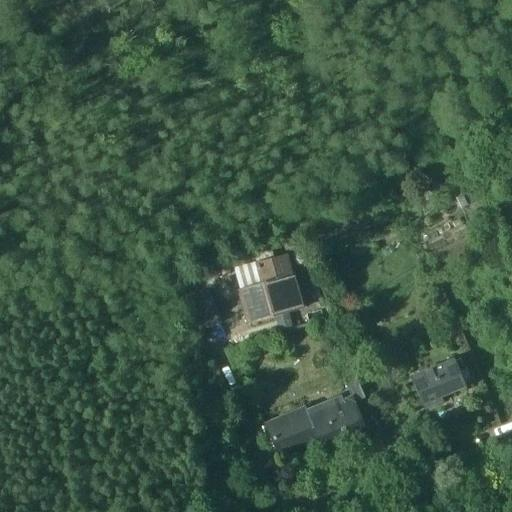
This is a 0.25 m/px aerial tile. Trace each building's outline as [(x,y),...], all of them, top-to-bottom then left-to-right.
[(285,256),(256,264),(257,267),(256,267),(257,271),(258,271),(262,285),(290,277),(285,256)] [(262,285),(240,291),(249,324),(301,310),(292,277),(262,285)] [(209,292),(188,300),(200,331),(222,322),(209,292)] [(464,387),(454,362),(412,379),(424,409),(442,401),(440,397),(464,387)] [(369,410),(355,377),(344,382),(352,400),(358,415),(369,410)] [(307,413),(306,413),(316,437),(322,453),(367,434),(358,415),(352,400),(343,404),(341,399),(307,413)] [(306,411),(270,426),(281,452),(316,437),(306,413),(307,413),(306,411)]
